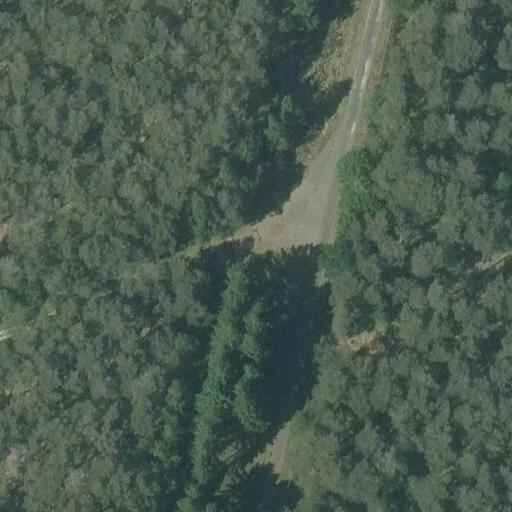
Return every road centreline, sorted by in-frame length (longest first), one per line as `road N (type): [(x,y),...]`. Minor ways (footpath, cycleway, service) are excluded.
road 1 (track): [(389,0),(276,511)]
road 2 (track): [(0,345),(344,209)]
road 3 (track): [(511,447),(371,511)]
